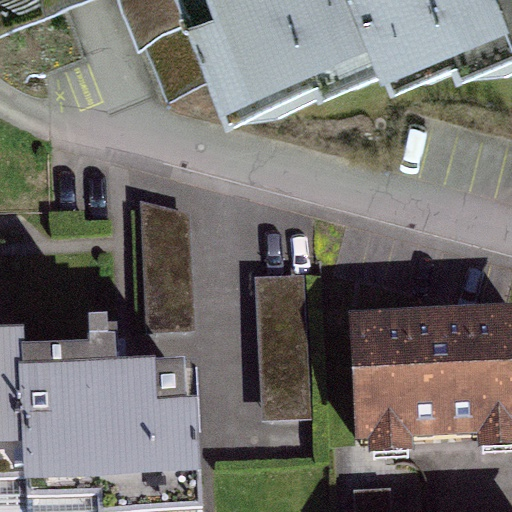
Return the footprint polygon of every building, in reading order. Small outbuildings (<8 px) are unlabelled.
[(0,0),(0,14),(2,18),(40,0),(39,0),(0,0)] [(312,56),(374,30),(361,0),(190,0),(223,79),(307,45),(312,56)] [(511,0),(361,0),(374,30),(382,50),(445,23),(451,39),(511,13),(511,0)] [(211,79),(188,24),(146,41),(169,96),(211,79)] [(196,344),(192,215),(142,216),(146,345),(196,344)] [(306,359),(302,283),(259,286),(264,361),(306,359)] [(511,316),(354,324),(359,449),(511,441),(511,316)] [(30,340),(0,340),(0,500),(16,500),(15,511),(207,511),(205,382),(31,385),(30,340)]
